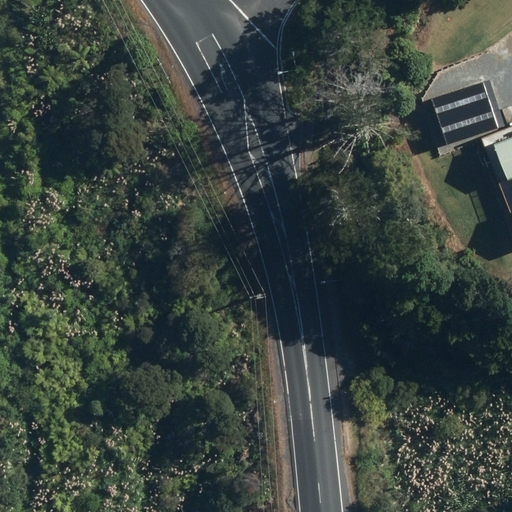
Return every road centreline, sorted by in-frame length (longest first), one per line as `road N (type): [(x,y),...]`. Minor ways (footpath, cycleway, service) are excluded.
road 1 (secondary): [(277,221),(309,387),(319,511)]
road 2 (secondary): [(190,3),(257,141),(277,221)]
road 3 (secondary): [(313,0),(277,221)]
